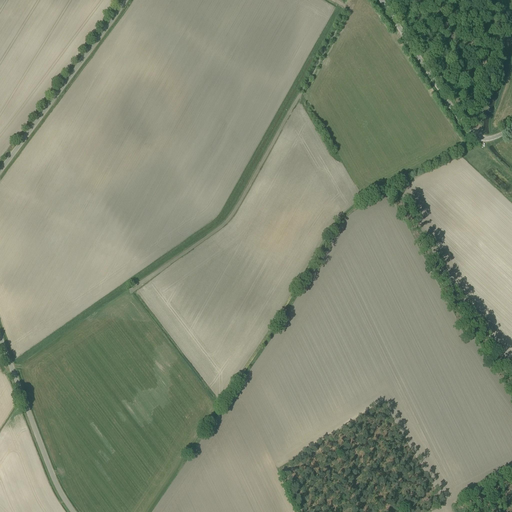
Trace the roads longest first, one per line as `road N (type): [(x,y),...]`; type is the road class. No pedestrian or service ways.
road 1 (unclassified): [(0,172),(128,0)]
road 2 (unclassified): [(511,126),(484,137),(466,126),(381,0)]
road 3 (unclassified): [(74,511),(0,345)]
